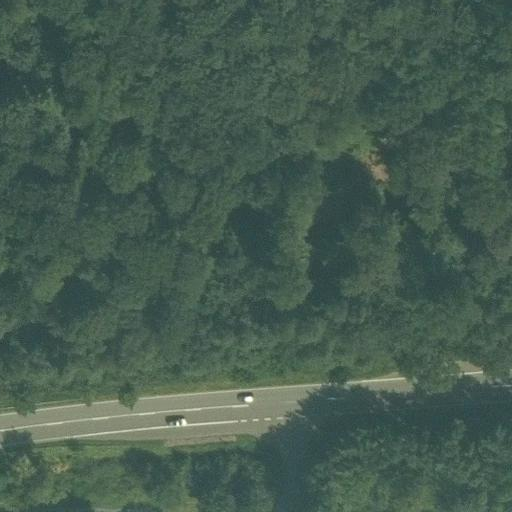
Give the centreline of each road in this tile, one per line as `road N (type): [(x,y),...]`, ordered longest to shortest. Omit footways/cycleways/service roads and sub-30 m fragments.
road 1 (secondary): [(0,428),(292,400)]
road 2 (secondary): [(292,400),(511,385)]
